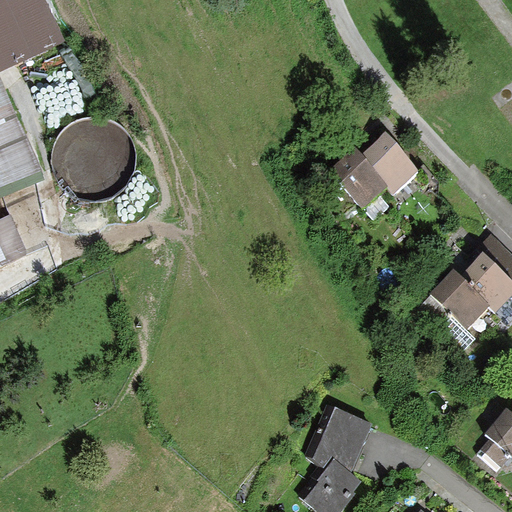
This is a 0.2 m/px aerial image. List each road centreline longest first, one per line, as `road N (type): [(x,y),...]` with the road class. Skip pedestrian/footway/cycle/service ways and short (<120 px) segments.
road 1 (residential): [(511,217),(388,98)]
road 2 (residential): [(381,447),(423,463),(481,511)]
